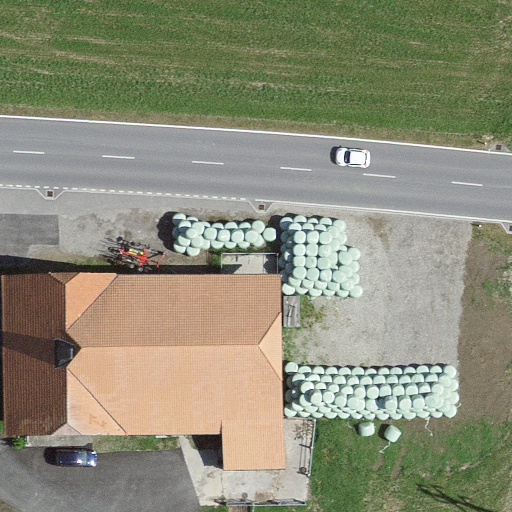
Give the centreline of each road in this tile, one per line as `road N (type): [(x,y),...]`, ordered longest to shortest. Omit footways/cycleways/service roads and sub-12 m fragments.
road 1 (secondary): [(0,150),(511,189)]
road 2 (unknown): [(4,151),(0,281)]
